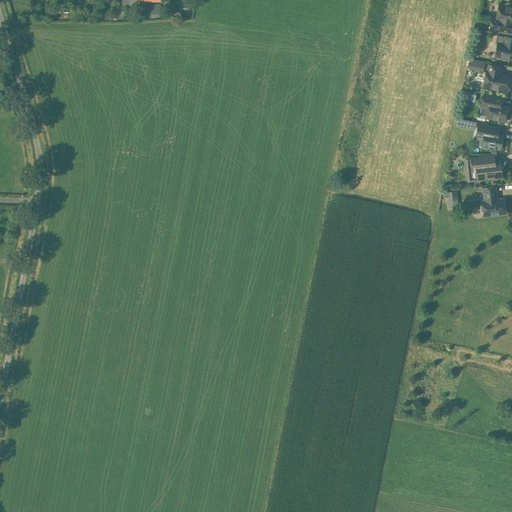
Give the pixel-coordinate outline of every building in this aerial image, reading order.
[(511,4),(507,3),(505,4),(505,6),(499,5),(496,19),(492,18),(489,30),(511,34),(511,4)] [(140,16),(161,16),(161,4),(140,4),(140,16)] [(451,17),(427,21),(430,37),(454,33),(451,17)] [(380,36),(363,22),(355,32),(371,46),(380,36)] [(497,44),(494,57),(511,60),(511,45),(511,46),(511,42),(511,38),(497,36),(495,43),(497,44)] [(426,80),(433,65),(411,55),(404,69),(426,80)] [(375,62),(352,56),(348,72),(371,78),(375,62)] [(483,72),(485,62),(473,59),(472,60),(469,59),(467,68),(471,68),(471,70),(483,72)] [(500,75),(501,68),(488,65),(487,72),(486,72),(483,87),(508,92),(511,77),(500,75)] [(476,92),(465,89),(463,100),(474,102),(476,92)] [(376,91),(359,96),(363,108),(380,103),(376,91)] [(505,122),(508,107),(500,106),(502,99),(483,95),(481,108),(487,109),(486,118),(505,122)] [(442,114),(421,103),(414,118),(435,128),(442,114)] [(457,127),(476,128),(476,120),(458,119),(457,127)] [(476,145),(482,146),(481,147),(500,150),(503,136),(497,135),(499,129),(478,125),(476,137),(478,138),(476,145)] [(367,136),(348,127),(342,138),(361,148),(367,136)] [(476,165),(478,181),(502,178),(500,162),(486,164),(485,157),(471,158),(472,166),(476,165)] [(364,170),(356,160),(342,170),(350,180),(364,170)] [(391,173),(378,171),(374,192),(387,194),(391,173)] [(420,175),(397,177),(398,193),(422,192),(420,175)] [(483,217),(505,214),(504,200),(496,200),(495,187),(483,189),(484,202),(481,202),(483,217)] [(443,198),(447,197),(448,203),(457,202),(456,191),(443,193),(443,198)]
